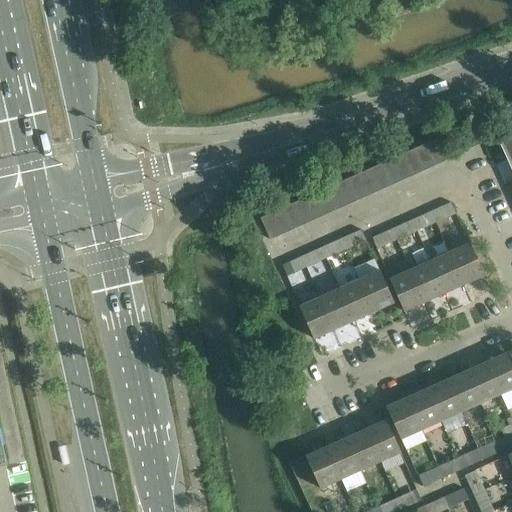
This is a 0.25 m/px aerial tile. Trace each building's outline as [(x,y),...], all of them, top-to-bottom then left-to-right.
[(373,11),(369,12),(373,23),(413,9),(410,1),(411,0),(380,0),(370,4),(373,11)] [(511,131),(497,138),(506,159),(511,156),(511,131)] [(434,165),(445,161),(436,139),(424,144),(434,165)] [(434,165),(424,144),(413,149),(423,170),(434,165)] [(423,170),(413,149),(402,153),(412,175),(423,170)] [(412,175),(402,153),(391,158),(401,180),(412,175)] [(401,180),(391,158),(381,163),(390,185),(401,180)] [(390,185),(381,163),(370,168),(379,190),(390,185)] [(370,168),(359,173),(368,195),(379,190),(370,168)] [(359,173),(348,178),(357,200),(368,195),(359,173)] [(357,200),(348,178),(337,183),(346,205),(357,200)] [(337,183),(326,188),(335,210),(346,205),(337,183)] [(335,210),(326,188),(315,193),(325,215),(335,210)] [(315,193),(304,198),(314,220),(325,215),(315,193)] [(314,220),(304,198),(293,202),(303,225),(314,220)] [(293,202),(282,207),(292,229),(303,225),(293,202)] [(443,205),(431,211),(436,221),(448,216),(443,205)] [(292,229),(282,207),(271,212),(281,234),(292,229)] [(431,211),(418,216),(423,227),(436,221),(431,211)] [(271,212),(260,217),(270,239),(281,234),(271,212)] [(391,228),(396,239),(409,233),(404,223),(391,228)] [(391,228),(379,234),(383,245),(396,239),(391,228)] [(340,238),(345,249),(358,243),(353,232),(340,238)] [(340,238),(328,244),(332,254),(345,249),(340,238)] [(463,284),(484,275),(469,242),(449,251),(463,284)] [(301,256),(306,266),(319,261),(314,250),(301,256)] [(463,284),(449,251),(429,260),(444,292),(463,284)] [(293,272),(306,266),(301,256),(288,262),(293,272)] [(444,292),(429,260),(409,269),(424,301),(444,292)] [(379,269),(358,278),(373,311),(393,302),(379,269)] [(424,301),(409,269),(389,278),(404,310),(424,301)] [(353,320),(373,311),(358,278),(339,287),(353,320)] [(339,287),(319,296),(334,329),(353,320),(339,287)] [(313,338),(334,329),(319,296),(299,305),(313,338)] [(511,367),(505,352),(485,361),(499,394),(507,411),(511,408),(511,367)] [(465,370),(480,403),(499,394),(485,361),(465,370)] [(446,379),(460,411),(480,403),(465,370),(446,379)] [(426,388),(440,420),(460,411),(446,379),(426,388)] [(406,397),(421,429),(440,420),(426,388),(406,397)] [(406,397),(386,406),(406,450),(426,441),(421,429),(406,397)] [(365,428),(380,461),(400,452),(386,419),(365,428)] [(346,437),(360,469),(380,461),(365,428),(346,437)] [(511,445),(511,432),(503,437),(508,447),(511,445)] [(346,437),(326,446),(340,478),(346,490),(365,481),(360,469),(346,437)] [(482,459),(494,454),(489,443),(477,449),(482,459)] [(326,446),(306,455),(320,487),(340,478),(326,446)] [(482,459),(477,449),(464,454),(469,465),(482,459)] [(450,461),(437,466),(442,477),(455,471),(450,461)] [(442,477),(437,466),(425,472),(429,483),(442,477)] [(467,482),(473,495),(484,490),(478,477),(467,482)] [(473,495),(478,507),(489,502),(484,490),(473,495)] [(455,491),(443,496),(448,507),(460,501),(455,491)] [(401,509),(414,503),(409,492),(396,498),(401,509)] [(443,496),(430,502),(434,511),(436,511),(448,507),(443,496)] [(387,511),(393,511),(401,509),(396,498),(384,503),(387,511)]
